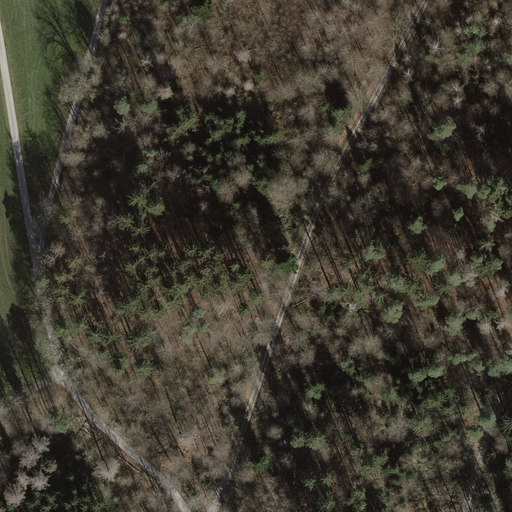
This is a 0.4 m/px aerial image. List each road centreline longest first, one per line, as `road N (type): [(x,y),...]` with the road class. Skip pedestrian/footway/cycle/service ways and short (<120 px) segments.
road 1 (track): [(209,511),(307,232),(428,0)]
road 2 (track): [(102,0),(56,185),(31,215)]
road 3 (track): [(511,389),(463,511)]
